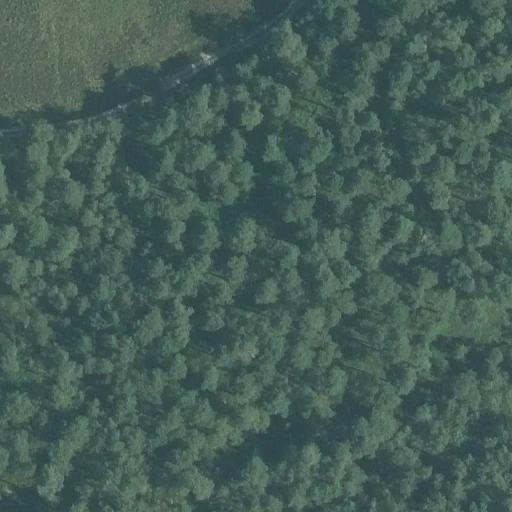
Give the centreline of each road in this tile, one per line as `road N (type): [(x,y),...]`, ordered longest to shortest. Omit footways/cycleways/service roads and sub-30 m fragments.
road 1 (track): [(0,121),(162,101),(245,47),(291,0)]
road 2 (track): [(310,511),(511,426)]
